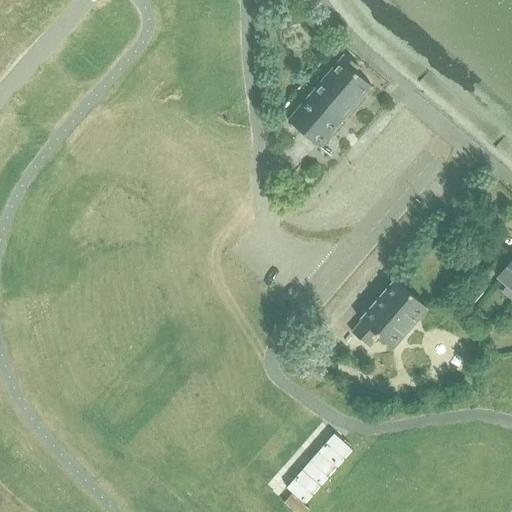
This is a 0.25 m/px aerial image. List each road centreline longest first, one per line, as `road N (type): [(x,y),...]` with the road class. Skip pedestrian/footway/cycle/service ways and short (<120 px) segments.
road 1 (unclassified): [(248,0),(262,222),(333,273)]
road 2 (unclassified): [(0,98),(85,0)]
